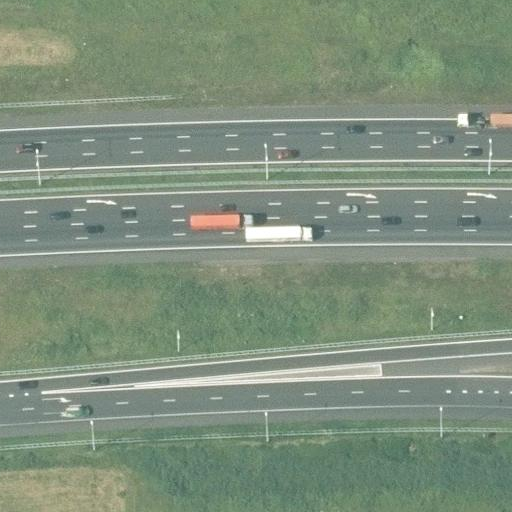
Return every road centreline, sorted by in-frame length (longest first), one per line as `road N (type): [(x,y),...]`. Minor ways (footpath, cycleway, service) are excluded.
road 1 (motorway): [(0,231),(179,222),(511,225)]
road 2 (motorway): [(511,142),(0,153)]
road 3 (motorway): [(38,399),(511,348)]
road 4 (motorway): [(38,399),(511,395)]
